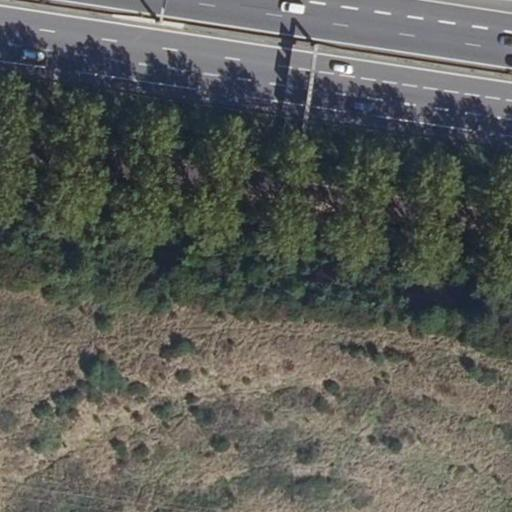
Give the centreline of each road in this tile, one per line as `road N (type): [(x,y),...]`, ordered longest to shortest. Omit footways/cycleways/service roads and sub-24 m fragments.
road 1 (trunk): [(0,18),(511,96)]
road 2 (trunk): [(511,50),(211,9)]
